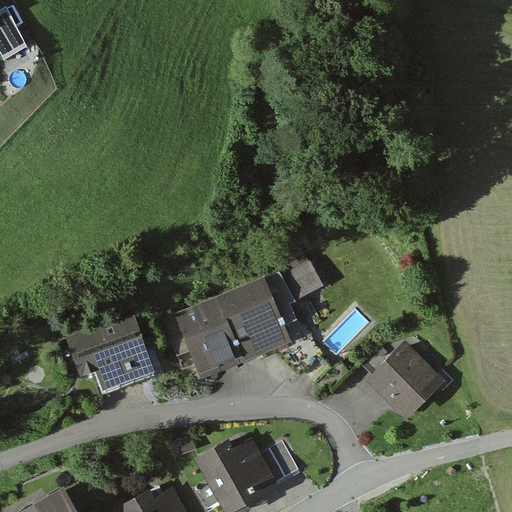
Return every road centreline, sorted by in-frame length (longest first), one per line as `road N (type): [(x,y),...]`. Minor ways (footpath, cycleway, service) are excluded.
road 1 (residential): [(369,480),(335,427),(285,407),(148,418),(0,457)]
road 2 (unclassified): [(369,480),(511,441)]
